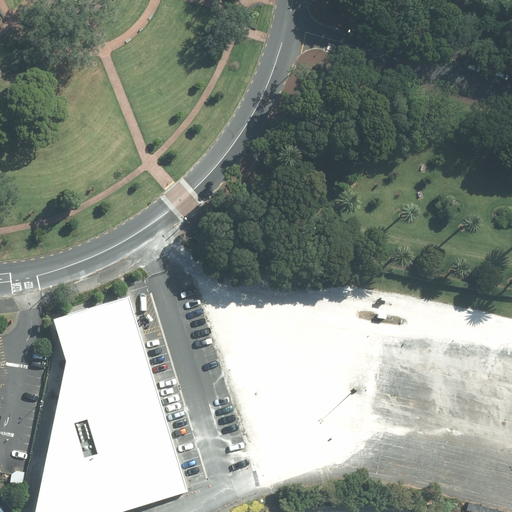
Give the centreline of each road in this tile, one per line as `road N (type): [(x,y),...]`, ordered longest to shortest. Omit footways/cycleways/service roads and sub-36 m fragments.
road 1 (secondary): [(0,279),(92,257),(185,200),(253,123),(290,27)]
road 2 (unclassified): [(511,94),(290,27)]
